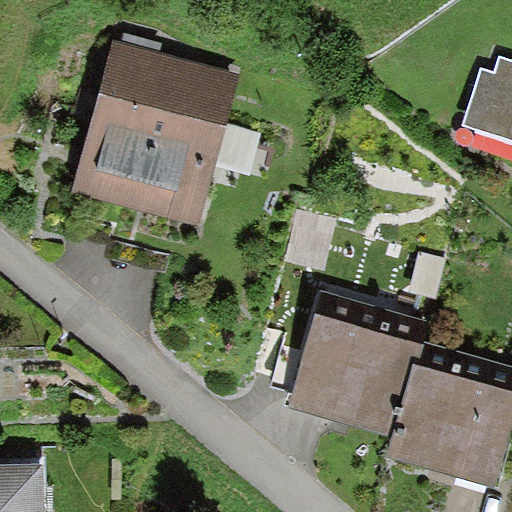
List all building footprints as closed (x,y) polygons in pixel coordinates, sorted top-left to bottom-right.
[(115,33),(73,184),(200,219),(242,68),(115,33)] [(511,55),(499,52),(495,65),(480,60),(460,122),(511,138),(511,55)] [(450,253),(422,246),(411,288),(438,295),(450,253)] [(425,329),(317,298),(289,395),(392,424),(414,347),(420,348),(425,329)] [(511,418),(511,375),(420,348),(414,347),(392,424),(386,442),(496,474),(511,418)] [(45,511),(45,451),(0,451),(0,511),(45,511)]
